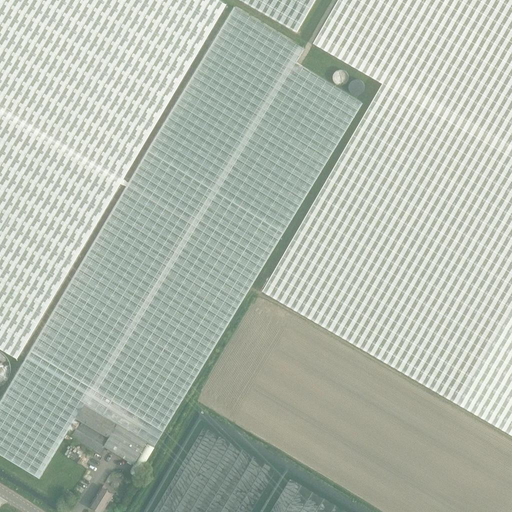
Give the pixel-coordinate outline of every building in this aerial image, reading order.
[(0,0),(0,348),(17,359),(105,212),(226,5),(217,0),(0,0)] [(240,0),(297,32),(315,0),(240,0)] [(382,83),(262,291),(511,435),(511,0),(337,0),(313,43),(382,83)] [(207,52),(62,298),(0,402),(0,454),(39,478),(64,438),(69,441),(72,436),(80,422),(108,439),(103,447),(133,464),(146,442),(153,446),(243,298),(363,103),(296,63),(304,49),(234,6),(207,52)] [(342,80),(346,73),(338,68),(334,76),(342,80)] [(356,78),(349,87),(359,95),(366,86),(356,78)] [(99,453),(103,447),(108,439),(80,422),(72,436),(99,453)] [(178,465),(156,511),(250,511),(254,506),(249,504),(250,502),(241,498),(244,491),(242,491),(233,487),(234,485),(216,477),(216,472),(201,465),(178,465)] [(322,511),(322,497),(292,481),(295,486),(291,489),(287,487),(273,511),(322,511)] [(98,511),(102,511),(113,495),(101,488),(89,506),(98,511)] [(148,511),(150,511),(159,499),(154,496),(145,510),(148,511)]
